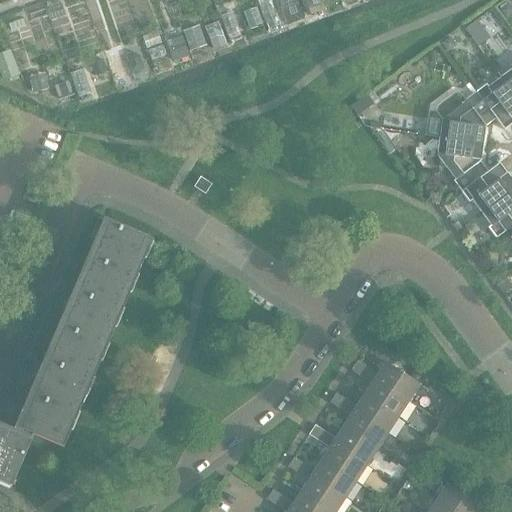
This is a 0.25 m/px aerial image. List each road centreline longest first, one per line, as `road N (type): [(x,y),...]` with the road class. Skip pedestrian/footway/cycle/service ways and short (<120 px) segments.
road 1 (residential): [(0,362),(80,169),(162,205),(331,319)]
road 2 (residential): [(122,511),(274,395),(331,319)]
road 3 (residential): [(509,373),(416,259)]
road 4 (residential): [(331,319),(380,254),(416,259)]
